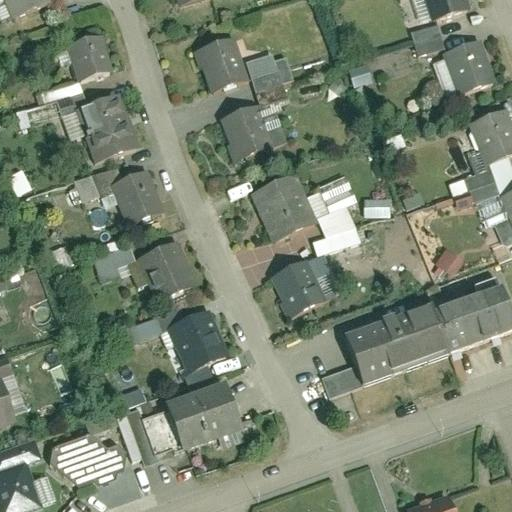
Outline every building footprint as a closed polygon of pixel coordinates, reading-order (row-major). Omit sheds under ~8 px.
[(54,3),(52,0),(7,0),(16,22),(54,3)] [(181,0),(185,10),(218,0),(181,0)] [(470,0),(429,0),(437,23),(474,11),(470,0)] [(83,82),(117,72),(105,34),(71,46),(83,82)] [(240,39),(196,52),(212,93),(254,84),(240,39)] [(484,44),(445,55),(461,97),(501,89),(484,44)] [(367,67),(349,70),(352,88),(370,84),(367,67)] [(138,150),(122,98),(84,112),(100,162),(138,150)] [(279,155),(261,107),(219,122),(241,169),(279,155)] [(511,118),(509,111),(474,125),(488,167),(511,159),(511,118)] [(165,211),(151,169),(113,187),(127,228),(165,211)] [(301,178),(254,195),(277,247),(323,231),(301,178)] [(511,195),(502,200),(511,221),(511,195)] [(207,281),(191,242),(150,257),(163,297),(207,281)] [(65,249),(51,255),(58,272),(72,266),(65,249)] [(116,268),(134,263),(130,250),(93,260),(101,286),(120,281),(116,268)] [(434,268),(453,278),(463,261),(444,251),(434,268)] [(313,264),(275,281),(295,321),(331,306),(313,264)] [(511,340),(511,318),(504,296),(499,281),(474,290),(477,299),(435,313),(452,359),(511,340)] [(366,389),(452,359),(432,309),(348,338),(366,389)] [(212,310),(171,330),(192,375),(238,358),(212,310)] [(156,320),(128,330),(134,346),(162,335),(156,320)] [(0,430),(20,424),(5,379),(0,380),(0,430)] [(123,412),(145,403),(140,390),(118,399),(123,412)] [(246,440),(229,391),(168,412),(142,421),(155,458),(183,449),(185,461),(246,440)] [(94,436),(56,450),(54,465),(81,488),(97,483),(102,488),(119,481),(120,474),(127,472),(127,454),(120,447),(110,450),(94,436)] [(29,463),(0,472),(0,511),(36,511),(47,508),(29,463)] [(454,511),(450,501),(419,511),(454,511)]
